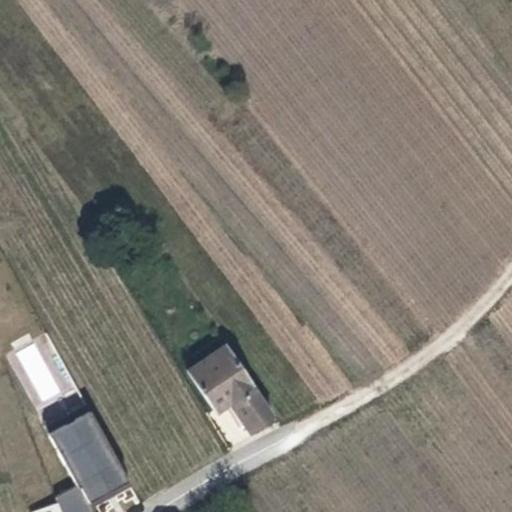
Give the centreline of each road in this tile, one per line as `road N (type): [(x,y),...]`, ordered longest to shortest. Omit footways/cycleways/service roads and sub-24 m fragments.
road 1 (track): [(511,259),(484,297),(391,382),(293,430)]
road 2 (residential): [(160,511),(293,430)]
